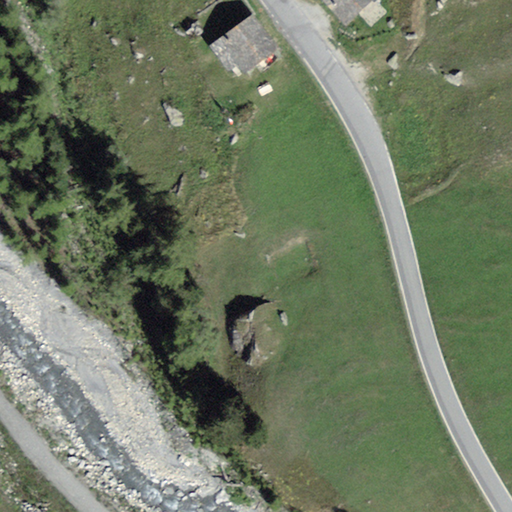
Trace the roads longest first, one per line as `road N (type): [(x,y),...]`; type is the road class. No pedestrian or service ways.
road 1 (tertiary): [(274,0),(354,107),(382,168),(436,368),(507,511)]
road 2 (track): [(100,511),(0,400)]
